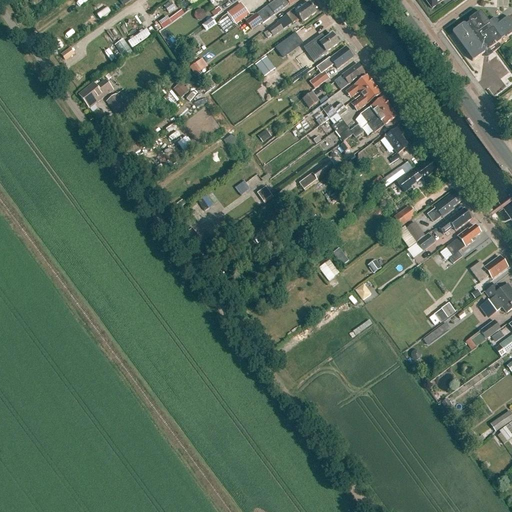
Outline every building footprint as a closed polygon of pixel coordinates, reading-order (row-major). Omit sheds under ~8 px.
[(276,0),(267,7),(274,16),(289,5),(290,6),(296,2),(295,1),(296,0),(276,0)] [(424,0),(431,10),(444,0),(424,0)] [(166,15),(173,9),(169,4),(162,9),(164,13),(166,15)] [(235,25),(249,15),(241,4),(227,14),(235,25)] [(267,29),(274,38),(292,24),(299,19),(302,24),(316,13),(309,4),(296,13),(294,10),(286,16),(277,23),(277,22),(267,29)] [(214,16),(221,12),(218,7),(211,12),(214,16)] [(106,8),(96,14),(98,18),(109,13),(106,8)] [(166,15),(168,18),(179,11),(177,8),(166,15)] [(157,18),(164,13),(162,9),(154,14),(157,18)] [(193,12),(197,22),(205,19),(202,9),(193,12)] [(181,10),(168,19),(171,23),(183,14),(181,10)] [(511,22),(509,19),(509,18),(508,18),(507,18),(506,18),(498,25),(494,19),(488,23),(482,14),(481,14),(479,13),(478,14),(469,21),(468,21),(468,22),(468,23),(469,24),(466,26),(465,25),(464,25),(463,25),(453,33),(452,33),(452,34),(452,35),(452,36),(471,61),(471,62),(472,62),(473,62),(474,62),(484,55),(484,54),(485,53),(488,53),(488,54),(489,54),(490,56),(499,49),(500,48),(500,47),(499,46),(498,44),(500,43),(500,42),(501,41),(500,41),(500,40),(505,36),(506,37),(507,37),(508,37),(511,34),(511,22)] [(255,15),(245,23),(252,32),(262,24),(255,15)] [(222,31),(232,24),(226,16),(216,22),(222,31)] [(162,30),(170,24),(166,17),(157,23),(162,30)] [(206,33),(216,26),(211,20),(201,27),(206,33)] [(130,47),(150,36),(146,30),(126,41),(130,47)] [(281,59),(302,44),(294,33),(273,48),(281,59)] [(326,53),(326,54),(339,44),(332,35),(319,44),(317,42),(313,45),(321,57),(326,53)] [(132,53),(123,40),(114,45),(122,57),(127,54),(128,55),(132,53)] [(70,49),(60,55),(65,62),(75,56),(70,49)] [(329,69),(333,65),(337,70),(352,58),(345,49),(325,64),(329,69)] [(316,66),(308,56),(299,62),(307,73),(316,66)] [(266,58),(255,66),(260,73),(271,65),(266,58)] [(189,68),(195,76),(203,70),(197,63),(189,68)] [(341,91),(364,74),(358,65),(334,82),(341,91)] [(324,72),(309,83),(314,90),(329,79),(324,72)] [(206,94),(215,87),(211,81),(206,74),(201,78),(206,85),(201,88),(200,89),(204,95),(206,94)] [(358,93),(360,96),(374,86),(366,77),(353,86),(353,87),(345,93),(350,99),(358,93)] [(89,109),(113,91),(105,81),(97,88),(94,84),(79,95),(89,109)] [(189,92),(181,82),(173,89),(181,98),(189,92)] [(357,113),(368,105),(380,96),(374,86),(360,96),(361,98),(351,106),(357,113)] [(106,102),(118,118),(127,111),(126,109),(134,104),(123,90),(116,96),(115,95),(106,102)] [(312,93),(302,100),(309,109),(319,102),(312,93)] [(367,125),(390,108),(383,99),(360,115),(355,121),(361,129),(367,125)] [(322,111),(328,119),(344,108),(341,104),(334,110),(330,105),(322,111)] [(328,119),(333,126),(340,120),(339,118),(347,112),(344,108),(328,119)] [(397,117),(390,108),(367,125),(374,134),(397,117)] [(326,122),(324,120),(322,118),(316,122),(319,127),(326,122)] [(341,120),(340,120),(333,126),(331,127),(343,142),(352,135),(360,129),(358,126),(350,132),(341,120)] [(408,147),(401,137),(403,135),(398,128),(385,138),(397,155),(408,147)] [(360,129),(352,135),(355,139),(363,133),(360,129)] [(262,144),(269,139),(264,132),(257,137),(262,144)] [(240,147),(232,135),(223,141),(232,153),(240,147)] [(177,142),(181,152),(191,147),(187,137),(177,142)] [(345,143),(340,147),(344,153),(349,149),(345,143)] [(386,157),(392,164),(398,158),(392,152),(386,157)] [(329,161),(311,174),(298,184),(303,191),(334,168),(329,161)] [(413,185),(421,179),(423,181),(436,171),(428,161),(416,171),(415,169),(396,182),(404,193),(414,186),(413,185)] [(155,177),(151,172),(146,165),(140,169),(149,182),(155,178),(155,177)] [(155,177),(160,173),(156,168),(151,172),(155,177)] [(394,182),(404,175),(399,168),(389,175),(390,176),(394,182)] [(380,177),(367,187),(372,194),(384,185),(385,184),(382,179),(380,177)] [(240,196),(249,190),(244,181),(234,188),(240,196)] [(263,203),(272,197),(266,188),(257,195),(263,203)] [(456,195),(453,197),(452,195),(434,208),(435,209),(427,215),(432,222),(440,216),(442,219),(453,210),(452,208),(461,202),(456,195)] [(177,211),(185,205),(182,201),(174,207),(177,211)] [(401,228),(415,217),(408,207),(393,218),(401,228)] [(464,210),(439,229),(444,235),(453,228),(455,232),(471,220),(464,210)] [(414,223),(406,230),(416,243),(425,237),(414,223)] [(481,234),(479,232),(480,232),(477,228),(476,228),(475,226),(468,232),(467,230),(454,240),(456,242),(455,242),(454,242),(439,253),(445,261),(461,250),(460,248),(463,246),(465,248),(472,243),(471,241),(481,234)] [(251,241),(256,237),(249,227),(244,231),(251,241)] [(428,235),(417,244),(423,253),(435,244),(428,235)] [(423,253),(417,244),(407,252),(413,260),(423,253)] [(341,267),(348,262),(338,249),(331,254),(341,267)] [(480,284),(490,277),(492,280),(507,269),(499,258),(485,269),(480,262),(470,270),(480,284)] [(373,275),(381,269),(375,261),(367,267),(373,275)] [(328,283),(334,278),(324,265),(318,270),(328,283)] [(371,295),(363,285),(355,291),(362,301),(371,295)] [(490,300),(486,303),(494,313),(501,308),(506,314),(511,309),(511,294),(511,293),(511,292),(511,290),(508,285),(500,291),(495,285),(485,293),(490,300)] [(475,300),(481,295),(477,291),(471,295),(475,300)] [(440,325),(455,313),(448,304),(441,310),(441,311),(429,320),(434,327),(439,323),(440,325)] [(465,317),(463,313),(462,313),(457,317),(460,321),(465,317)] [(476,348),(500,330),(494,321),(479,332),(479,333),(470,340),(476,348)] [(511,323),(509,326),(511,330),(511,336),(499,346),(503,351),(499,355),(501,358),(511,349),(511,323)] [(448,328),(445,324),(422,340),(425,344),(448,328)] [(417,351),(416,351),(415,351),(414,351),(413,352),(412,352),(412,353),(411,354),(411,355),(411,356),(411,357),(411,358),(412,359),(412,360),(413,360),(414,361),(415,361),(416,361),(417,361),(418,360),(419,360),(419,359),(420,359),(420,358),(421,357),(421,356),(421,355),(420,354),(419,353),(419,352),(418,352),(417,351)] [(441,404),(448,414),(454,410),(447,400),(441,404)] [(495,433),(511,421),(511,414),(510,411),(490,425),(495,433)] [(511,437),(511,422),(505,427),(506,428),(499,433),(500,434),(497,437),(503,444),(511,437)] [(469,441),(475,437),(470,430),(464,435),(469,441)] [(481,443),(478,439),(476,436),(475,437),(469,441),(473,448),(481,443)]
